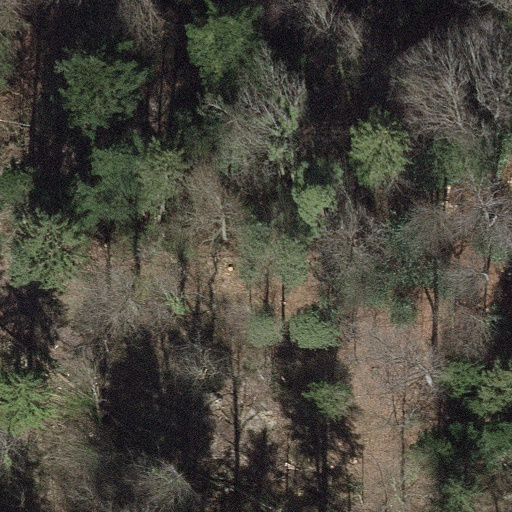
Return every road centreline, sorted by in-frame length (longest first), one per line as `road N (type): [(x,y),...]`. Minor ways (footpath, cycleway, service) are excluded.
road 1 (track): [(0,298),(337,511)]
road 2 (track): [(314,0),(0,201)]
